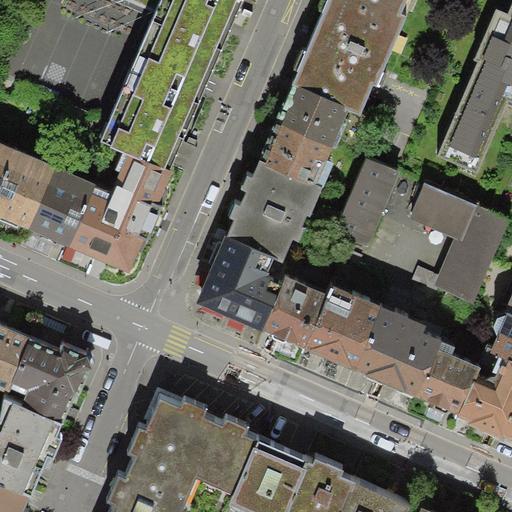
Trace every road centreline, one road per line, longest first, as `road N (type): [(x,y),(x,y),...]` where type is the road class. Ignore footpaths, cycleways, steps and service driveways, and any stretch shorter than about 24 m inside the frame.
road 1 (secondary): [(511,486),(143,329)]
road 2 (residential): [(286,0),(143,329)]
road 3 (residential): [(63,511),(143,329)]
road 4 (secondary): [(143,329),(0,267)]
